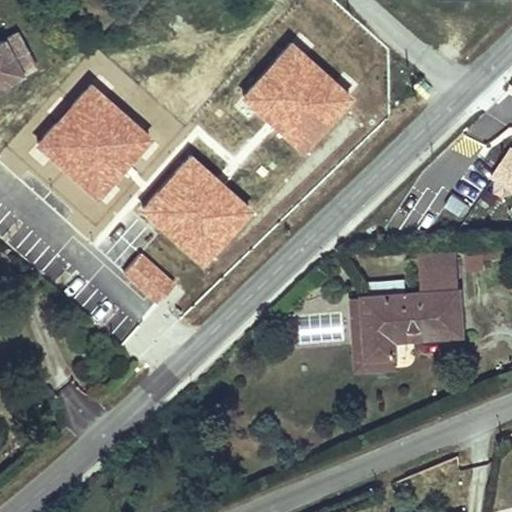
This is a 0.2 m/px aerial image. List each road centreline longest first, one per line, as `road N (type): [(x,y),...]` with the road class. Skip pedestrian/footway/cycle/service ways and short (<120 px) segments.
road 1 (tertiary): [(464,90),(16,511)]
road 2 (unclassified): [(264,511),(511,406)]
road 3 (residential): [(464,90),(361,0)]
